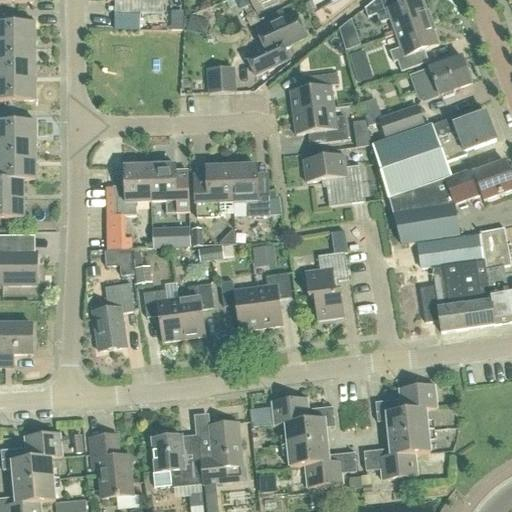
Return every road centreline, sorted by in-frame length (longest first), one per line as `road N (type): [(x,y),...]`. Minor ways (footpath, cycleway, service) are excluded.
road 1 (residential): [(390,362),(72,400)]
road 2 (residential): [(72,400),(77,127)]
road 3 (residential): [(77,127),(267,125)]
road 4 (residential): [(390,362),(371,227)]
road 5 (residential): [(77,127),(75,0)]
road 6 (residential): [(511,346),(390,362)]
